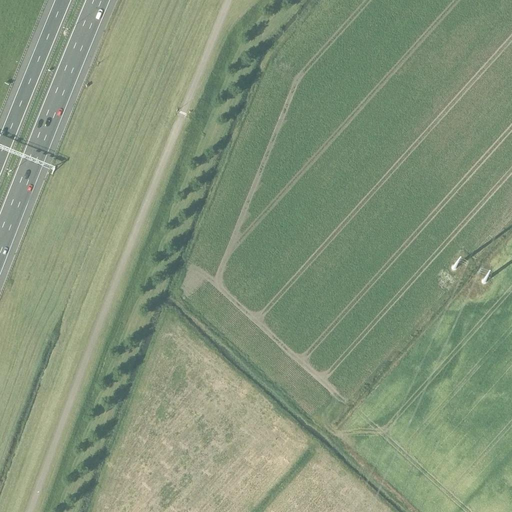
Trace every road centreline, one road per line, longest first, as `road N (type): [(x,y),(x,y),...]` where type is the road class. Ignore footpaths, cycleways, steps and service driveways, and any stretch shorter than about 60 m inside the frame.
road 1 (motorway): [(0,241),(99,0)]
road 2 (motorway): [(64,0),(0,156)]
